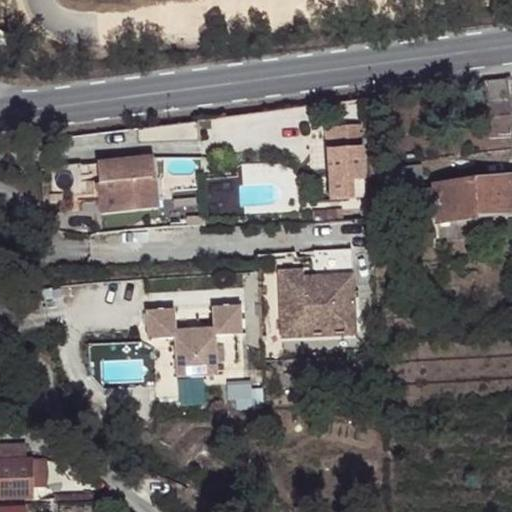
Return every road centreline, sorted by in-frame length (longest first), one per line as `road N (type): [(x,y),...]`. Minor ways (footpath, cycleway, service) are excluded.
road 1 (secondary): [(511,43),(0,116)]
road 2 (residential): [(0,333),(38,369),(54,421),(163,511)]
road 3 (residential): [(0,193),(42,213),(54,239),(48,260),(0,281)]
